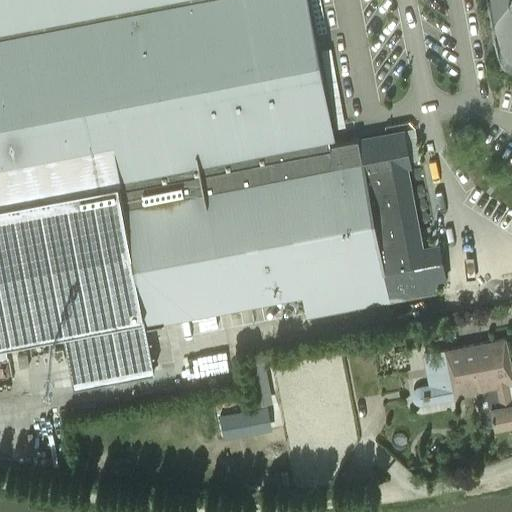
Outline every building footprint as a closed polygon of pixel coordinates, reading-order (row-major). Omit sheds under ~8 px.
[(0,0),(0,199),(85,184),(120,178),(334,140),(333,135),(307,0),(0,0)] [(334,140),(120,178),(128,218),(137,264),(144,305),(147,321),(231,305),(304,291),(309,314),(430,291),(429,283),(443,280),(436,245),(422,248),(400,130),(359,137),(359,135),(334,140)] [(0,345),(65,334),(75,384),(154,369),(144,322),(147,321),(144,305),(137,264),(128,218),(120,178),(85,184),(0,199),(0,345)] [(494,426),(511,422),(511,386),(511,385),(511,373),(505,337),(429,351),(439,401),(487,392),(490,405),(479,407),(481,417),(481,418),(482,420),(483,421),(484,422),(486,423),(487,424),(489,424),(491,424),(493,424),(494,426)] [(63,346),(43,350),(45,363),(65,359),(63,346)] [(253,399),(267,396),(261,365),(265,364),(262,350),(244,354),(253,399)] [(261,409),(260,406),(254,407),(257,420),(267,418),(265,408),(261,409)] [(129,458),(111,461),(113,474),(131,471),(129,458)]
